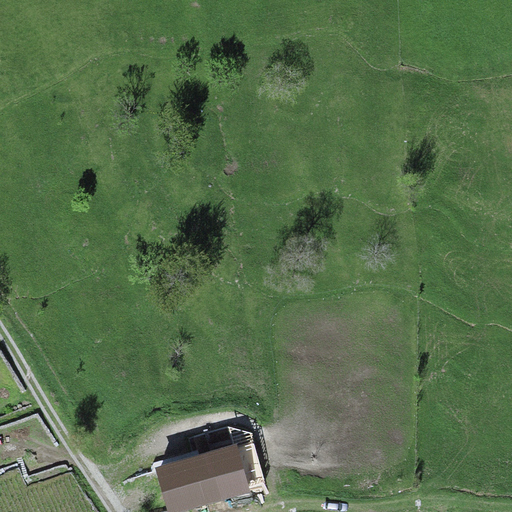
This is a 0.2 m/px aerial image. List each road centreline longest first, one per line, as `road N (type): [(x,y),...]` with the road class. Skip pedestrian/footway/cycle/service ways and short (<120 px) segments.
road 1 (motorway): [(511,217),(399,301),(171,511)]
road 2 (motorway): [(338,511),(511,356)]
road 3 (track): [(0,323),(112,509)]
